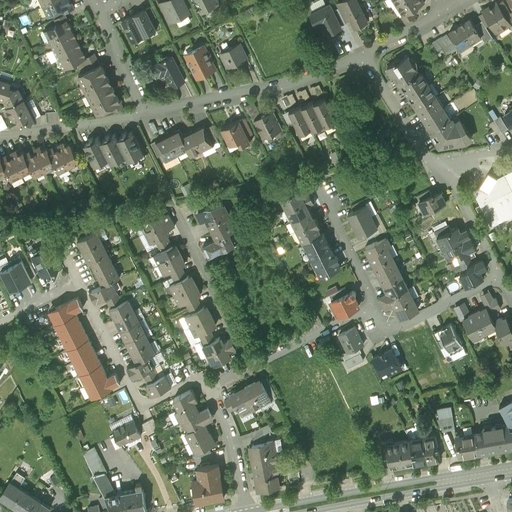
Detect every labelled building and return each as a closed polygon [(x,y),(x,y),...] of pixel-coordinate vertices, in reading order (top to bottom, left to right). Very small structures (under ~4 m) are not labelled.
[(51,0),(44,4),(49,14),(61,8),(70,3),(70,2),(69,2),(70,0),(51,0)] [(165,0),(160,3),(169,20),(174,18),(177,24),(191,17),(182,0),(165,0)] [(195,0),(201,10),(219,1),(218,0),(195,0)] [(338,8),(344,21),(350,18),(354,27),(367,21),(356,0),(343,0),(336,4),(338,8)] [(423,3),(421,0),(405,0),(398,5),(404,14),(404,15),(412,10),(423,3)] [(511,26),(511,15),(510,12),(502,0),(497,3),(510,23),(511,26)] [(61,8),(63,13),(65,12),(75,8),(72,1),(70,2),(70,3),(61,8)] [(498,31),(510,23),(497,3),(494,5),(494,7),(491,9),(489,6),(483,10),(484,12),(490,22),(495,30),(498,31)] [(328,33),(341,26),(333,10),(329,4),(311,13),(316,24),(322,21),(328,33)] [(146,8),(134,13),(144,34),(156,29),(146,8)] [(341,26),(346,24),(344,21),(338,8),(333,10),(341,26)] [(416,15),(412,10),(404,15),(404,14),(401,16),(405,22),(416,15)] [(55,18),(57,23),(66,18),(68,18),(65,12),(63,13),(55,18)] [(485,25),(490,22),(484,12),(479,15),(482,20),(485,25)] [(22,25),(29,21),(26,13),(18,17),(22,25)] [(133,40),(144,34),(134,13),(122,19),(133,40)] [(44,29),(48,39),(71,28),(66,18),(57,23),(44,29)] [(461,24),(459,25),(471,42),(481,36),(474,25),(470,18),(465,21),(464,20),(460,23),(461,24)] [(492,36),(485,25),(482,20),(474,25),(481,36),(484,41),(492,36)] [(460,49),(471,42),(459,25),(458,25),(457,25),(453,27),(454,28),(449,31),(460,49)] [(76,38),(71,28),(48,39),(53,49),(76,38)] [(446,33),(441,36),(447,45),(448,46),(453,43),(446,33)] [(442,48),(447,45),(441,36),(441,35),(431,42),(437,51),(442,48)] [(53,49),(58,59),(81,47),(76,38),(53,49)] [(224,58),(228,66),(247,58),(239,42),(232,45),(228,47),(221,51),(221,52),(220,54),(222,57),(224,58)] [(453,43),(448,46),(451,52),(452,52),(458,49),(454,42),(453,43)] [(194,48),(207,74),(211,72),(211,71),(216,68),(210,55),(210,54),(209,51),(207,51),(204,44),(194,48)] [(446,55),(451,52),(448,46),(447,45),(442,48),(446,55)] [(85,57),(81,47),(58,59),(63,68),(77,61),(86,57),(85,57)] [(203,76),(207,74),(194,48),(185,53),(188,60),(188,61),(189,64),(190,64),(197,78),(202,75),(203,76)] [(77,61),(79,67),(97,58),(94,52),(85,57),(86,57),(77,61)] [(155,63),(156,65),(154,66),(154,69),(155,71),(157,73),(160,72),(161,74),(165,72),(172,86),(184,80),(172,54),(166,57),(166,56),(164,57),(165,58),(155,63)] [(393,75),(399,85),(419,72),(408,54),(396,62),(395,60),(387,66),(386,69),(390,75),(393,75)] [(100,64),(97,58),(79,67),(82,72),(100,64)] [(78,74),(83,84),(105,74),(104,73),(105,71),(103,65),(101,65),(100,64),(82,72),(78,74)] [(404,90),(408,96),(428,82),(422,72),(419,72),(399,85),(403,91),(404,90)] [(105,74),(83,84),(88,93),(109,83),(109,82),(110,80),(107,75),(105,74)] [(0,99),(3,101),(9,86),(11,81),(0,77),(0,99)] [(436,94),(428,82),(408,96),(415,107),(436,94)] [(88,93),(93,103),(114,93),(113,91),(115,90),(112,84),(110,84),(109,83),(88,93)] [(319,84),(313,87),(318,95),(318,96),(323,93),(319,84)] [(9,86),(3,101),(6,106),(24,98),(19,87),(15,88),(9,86)] [(48,94),(45,86),(40,89),(43,96),(48,94)] [(313,98),(318,95),(313,87),(313,86),(308,88),(313,98)] [(305,89),(300,91),(304,99),(305,100),(310,98),(305,89)] [(299,102),(304,99),(300,91),(300,90),(295,93),(299,102)] [(115,94),(114,93),(93,103),(97,113),(111,107),(119,103),(119,102),(118,101),(120,99),(117,94),(115,94)] [(292,93),(287,96),(291,104),(291,105),(296,102),(292,93)] [(415,107),(423,119),(443,106),(436,94),(415,107)] [(286,106),(291,104),(287,96),(286,95),(281,97),(286,106)] [(325,97),(314,103),(313,101),(312,101),(325,126),(336,121),(325,97)] [(6,106),(11,117),(29,108),(24,98),(6,106)] [(120,101),(119,102),(119,103),(111,107),(113,110),(117,110),(123,107),(120,101)] [(312,130),(323,125),(324,127),(325,126),(312,101),(302,106),(301,105),(300,105),(312,130)] [(252,102),(245,106),(251,116),(259,114),(252,102)] [(300,134),(311,129),(312,131),(312,130),(300,105),(288,111),(294,121),(300,134)] [(451,118),(443,106),(423,119),(430,131),(451,118)] [(34,118),(29,108),(11,117),(16,127),(27,122),(31,124),(34,118)] [(255,120),(265,140),(269,142),(272,140),(274,136),(278,137),(282,135),(283,131),(273,111),(263,114),(259,117),(259,114),(251,116),(253,121),(255,120)] [(288,124),(294,121),(288,111),(283,114),(288,124)] [(494,119),(500,128),(501,131),(507,127),(500,115),(494,119)] [(238,120),(222,128),(230,145),(238,141),(240,146),(251,141),(249,136),(252,134),(244,118),(239,121),(238,120)] [(454,123),(451,118),(430,131),(433,136),(432,137),(437,146),(442,145),(447,142),(448,144),(455,143),(458,141),(459,143),(464,139),(466,142),(471,139),(459,120),(454,123)] [(495,132),(500,128),(494,119),(489,122),(495,132)] [(204,125),(192,131),(202,149),(205,156),(216,150),(213,144),(205,128),(204,125)] [(212,125),(205,128),(213,144),(218,141),(216,137),(218,136),(212,125)] [(178,130),(167,135),(176,154),(188,149),(181,136),(178,130)] [(123,136),(118,138),(127,159),(128,160),(137,156),(139,159),(145,156),(133,131),(128,134),(127,132),(122,135),(123,136)] [(191,155),(202,149),(192,131),(181,136),(188,149),(191,155)] [(106,139),(101,141),(111,162),(111,163),(120,159),(122,161),(127,159),(118,138),(116,134),(111,137),(110,135),(105,137),(106,139)] [(165,159),(176,154),(167,135),(157,141),(156,141),(163,153),(165,159)] [(105,164),(111,162),(101,141),(99,137),(94,139),(93,138),(88,140),(89,142),(84,145),(94,166),(104,162),(105,164)] [(157,156),(163,153),(156,141),(157,141),(156,140),(151,143),(157,156)] [(64,143),(58,145),(59,148),(68,168),(70,167),(72,169),(76,169),(78,166),(78,163),(82,161),(72,142),(65,146),(64,143)] [(34,149),(36,152),(45,171),(55,166),(47,150),(46,147),(42,150),(40,146),(34,149)] [(58,172),(68,168),(59,148),(55,150),(53,147),(47,150),(55,166),(58,172)] [(11,153),(12,156),(21,175),(32,170),(24,154),(23,151),(18,153),(17,150),(11,153)] [(34,176),(45,171),(36,152),(31,154),(30,151),(24,154),(32,170),(34,176)] [(334,151),(329,153),(334,165),(339,162),(334,151)] [(11,180),(21,175),(12,156),(8,158),(6,155),(0,158),(8,174),(11,180)] [(0,178),(8,174),(0,158),(0,157),(0,178)] [(327,170),(321,159),(315,162),(320,173),(327,170)] [(511,171),(497,179),(488,174),(479,188),(475,190),(481,203),(475,206),(478,211),(483,208),(490,221),(511,210),(511,171)] [(386,188),(379,191),(382,199),(387,196),(386,194),(388,193),(386,188)] [(416,195),(419,200),(431,194),(429,189),(416,195)] [(280,197),(286,209),(313,196),(310,190),(302,194),(300,191),(297,191),(293,193),(292,192),(289,193),(280,197)] [(446,203),(440,192),(432,196),(431,194),(419,200),(425,213),(446,203)] [(316,201),(313,196),(286,209),(291,220),(310,211),(307,206),(316,201)] [(353,211),(366,205),(363,199),(350,205),(353,211)] [(206,218),(209,223),(228,214),(223,204),(205,207),(194,212),(199,222),(206,218)] [(347,214),(353,225),(371,216),(366,205),(353,211),(347,214)] [(313,216),(310,211),(291,220),(297,230),(317,220),(315,215),(313,216)] [(140,234),(146,231),(171,218),(169,213),(157,219),(155,216),(150,216),(135,224),(140,234)] [(228,213),(228,214),(209,223),(216,238),(228,232),(233,230),(231,224),(232,220),(228,213)] [(377,228),(371,216),(353,225),(359,237),(365,234),(377,228)] [(175,225),(171,218),(146,231),(151,241),(155,239),(166,233),(168,233),(166,229),(175,225)] [(320,225),(317,220),(297,230),(302,241),(303,241),(320,232),(318,226),(320,225)] [(434,231),(437,236),(451,229),(448,224),(434,231)] [(437,236),(443,249),(470,235),(467,228),(460,231),(457,226),(451,229),(437,236)] [(377,228),(365,234),(367,239),(374,236),(380,233),(377,228)] [(78,239),(83,249),(102,240),(96,229),(78,239)] [(386,230),(380,233),(374,236),(377,241),(386,236),(386,237),(389,236),(386,230)] [(322,231),(320,232),(303,241),(312,259),(331,249),(322,231)] [(230,237),(228,232),(216,238),(203,245),(209,257),(237,243),(234,239),(230,237)] [(155,239),(158,244),(169,239),(166,233),(155,239)] [(476,248),(470,235),(443,249),(447,257),(459,251),(461,255),(476,248)] [(365,247),(369,255),(387,246),(390,245),(386,237),(386,236),(377,241),(365,247)] [(172,244),(169,239),(158,244),(161,250),(172,244)] [(107,251),(102,240),(83,249),(88,260),(90,259),(107,251)] [(31,252),(42,274),(62,265),(51,242),(31,252)] [(173,243),(172,244),(161,250),(154,253),(159,263),(181,252),(178,247),(176,248),(173,243)] [(392,257),(387,246),(369,255),(374,266),(392,257)] [(333,255),(331,249),(312,259),(321,277),(340,267),(336,261),(338,258),(336,255),(333,255)] [(90,259),(96,271),(113,263),(107,251),(90,259)] [(183,257),(181,252),(159,263),(164,273),(170,270),(181,265),(184,263),(181,258),(183,257)] [(9,261),(21,285),(32,279),(20,255),(9,261)] [(397,267),(392,257),(374,266),(379,276),(397,267)] [(468,269),(467,266),(473,263),(470,257),(459,263),(464,272),(468,269)] [(460,274),(466,286),(483,278),(479,271),(486,267),(482,258),(473,263),(467,266),(468,269),(464,272),(460,274)] [(9,261),(0,265),(0,269),(10,290),(21,285),(9,261)] [(96,271),(103,284),(111,280),(119,276),(113,263),(96,271)] [(170,270),(172,276),(184,270),(181,265),(170,270)] [(402,277),(397,267),(379,276),(384,287),(401,278),(402,277)] [(184,270),(172,276),(175,281),(186,276),(184,270)] [(169,284),(174,294),(196,283),(194,278),(191,279),(189,274),(186,276),(175,281),(169,284)] [(380,296),(382,301),(408,288),(405,282),(403,283),(401,278),(384,287),(387,292),(380,296)] [(95,301),(105,296),(116,290),(117,290),(111,280),(103,284),(90,290),(95,301)] [(199,288),(196,283),(174,294),(180,304),(185,301),(196,296),(199,294),(197,289),(199,288)] [(329,295),(339,290),(336,285),(326,290),(329,295)] [(393,304),(395,307),(413,298),(418,296),(413,285),(408,288),(382,301),(385,307),(393,304)] [(329,295),(332,301),(348,293),(345,287),(339,290),(329,295)] [(105,296),(108,301),(119,296),(116,290),(105,296)] [(480,294),(486,307),(487,306),(487,307),(498,302),(495,296),(493,298),(489,290),(480,294)] [(350,292),(349,294),(349,295),(348,293),(332,301),(339,316),(359,306),(356,300),(355,300),(353,297),(355,296),(356,294),(355,292),(352,291),(350,292)] [(55,322),(76,312),(75,310),(83,306),(78,296),(49,310),(55,322)] [(121,301),(119,296),(108,301),(110,307),(121,301)] [(188,307),(199,301),(196,296),(185,301),(188,307)] [(109,307),(115,318),(134,309),(128,298),(121,301),(110,307),(109,307)] [(416,304),(413,298),(395,307),(400,319),(417,311),(414,305),(416,304)] [(199,301),(188,307),(191,312),(202,306),(199,301)] [(460,320),(463,319),(463,318),(469,315),(468,313),(470,312),(464,301),(453,306),(460,320)] [(501,307),(498,302),(487,307),(490,312),(501,307)] [(204,305),(202,306),(191,312),(180,317),(185,328),(190,325),(212,314),(209,309),(207,310),(204,305)] [(480,308),(474,310),(484,332),(496,326),(493,320),(490,312),(487,307),(487,306),(486,307),(480,309),(480,308)] [(115,318),(120,329),(139,319),(134,309),(115,318)] [(472,338),(484,332),(474,310),(470,312),(468,313),(469,315),(463,318),(463,319),(472,338)] [(62,335),(82,324),(76,312),(55,322),(51,324),(54,330),(58,328),(62,335)] [(215,319),(212,314),(190,325),(195,335),(198,334),(209,328),(215,325),(212,320),(215,319)] [(500,316),(493,320),(496,326),(504,342),(511,338),(511,328),(510,325),(510,324),(507,316),(504,318),(500,316)] [(120,329),(126,340),(144,330),(139,319),(120,329)] [(457,335),(451,323),(447,325),(447,324),(441,327),(444,332),(440,333),(446,346),(450,354),(463,348),(461,342),(462,342),(458,334),(457,335)] [(68,347),(88,337),(82,324),(62,335),(57,337),(60,343),(65,341),(68,347)] [(354,326),(339,334),(347,351),(348,352),(358,346),(363,344),(354,326)] [(440,348),(446,346),(440,333),(444,332),(441,327),(432,332),(440,348)] [(198,334),(201,339),(212,333),(209,328),(198,334)] [(126,340),(131,350),(150,341),(144,330),(126,340)] [(215,339),(212,333),(201,339),(204,344),(215,339)] [(203,357),(208,354),(233,342),(231,337),(223,341),(220,336),(215,339),(204,344),(201,339),(195,342),(203,357)] [(74,360),(95,349),(88,337),(68,347),(63,349),(67,356),(71,353),(74,360)] [(131,350),(136,361),(155,352),(150,341),(131,350)] [(236,347),(233,342),(208,354),(213,365),(230,356),(228,351),(236,347)] [(345,360),(360,352),(361,352),(358,346),(348,352),(347,351),(342,354),(345,360)] [(392,348),(372,358),(380,373),(387,370),(389,373),(401,367),(392,348)] [(80,372),(101,362),(95,349),(74,360),(70,362),(73,368),(77,366),(80,372)] [(133,376),(143,371),(160,363),(155,352),(136,361),(127,366),(133,376)] [(363,360),(360,352),(345,360),(348,367),(363,360)] [(92,395),(121,381),(116,371),(108,375),(101,362),(80,372),(76,374),(81,386),(86,383),(92,395)] [(143,371),(145,377),(162,368),(163,368),(160,363),(143,371)] [(164,374),(162,368),(145,377),(148,382),(164,374)] [(171,371),(164,374),(148,382),(146,383),(151,394),(171,384),(172,385),(177,382),(171,371)] [(483,378),(480,372),(474,375),(477,381),(483,378)] [(267,377),(261,380),(267,392),(272,389),(267,377)] [(406,386),(403,379),(397,383),(400,389),(406,386)] [(255,380),(250,382),(261,404),(271,399),(267,392),(261,380),(256,382),(255,380)] [(246,387),(241,390),(251,409),(261,404),(250,382),(244,385),(246,387)] [(173,397),(179,408),(194,400),(198,398),(192,388),(173,397)] [(229,393),(230,395),(224,398),(230,409),(237,405),(241,414),(251,409),(241,390),(236,392),(234,390),(229,393)] [(118,403),(114,395),(108,398),(111,406),(118,403)] [(377,395),(370,396),(372,404),(378,402),(377,395)] [(180,420),(181,419),(199,410),(194,400),(179,408),(175,410),(180,420)] [(511,426),(511,402),(511,400),(500,405),(508,423),(510,426),(511,426)] [(181,419),(186,430),(204,421),(213,416),(208,406),(199,410),(181,419)] [(447,406),(437,408),(439,418),(437,419),(442,430),(454,428),(452,416),(449,416),(447,406)] [(139,416),(133,418),(140,432),(146,430),(142,423),(139,416)] [(153,417),(142,423),(146,430),(148,433),(158,428),(153,417)] [(161,417),(156,419),(159,427),(164,424),(161,417)] [(113,428),(120,443),(133,436),(134,437),(140,434),(139,433),(140,432),(133,418),(113,428)] [(185,430),(190,440),(209,431),(204,421),(186,430),(185,430)] [(261,426),(261,427),(264,433),(265,432),(271,431),(268,423),(261,426)] [(481,431),(475,432),(478,452),(497,449),(497,448),(501,447),(501,448),(511,446),(511,426),(510,426),(508,423),(484,427),(481,431)] [(252,436),(264,433),(261,427),(250,431),(252,436)] [(210,430),(209,431),(190,440),(195,449),(195,450),(203,446),(203,447),(208,445),(215,441),(210,430)] [(252,436),(254,443),(266,441),(265,432),(264,433),(252,436)] [(455,435),(458,455),(478,452),(475,432),(455,435)] [(435,435),(423,437),(427,461),(440,458),(436,437),(435,435)] [(414,463),(427,461),(423,437),(410,439),(414,463)] [(390,466),(414,463),(410,439),(387,443),(387,440),(381,441),(383,453),(387,452),(389,464),(390,464),(390,466)] [(252,444),(254,455),(276,451),(273,440),(266,441),(254,443),(252,444)] [(83,451),(93,473),(104,471),(105,472),(107,470),(94,445),(83,451)] [(211,451),(208,445),(203,447),(203,446),(195,450),(195,449),(192,450),(195,456),(211,451)] [(254,455),(256,466),(278,462),(276,451),(254,455)] [(193,477),(197,500),(224,496),(218,462),(198,466),(199,476),(193,477)] [(280,473),(278,462),(256,466),(257,472),(254,472),(255,478),(277,474),(280,473)] [(25,511),(46,511),(50,506),(19,485),(26,474),(18,469),(0,495),(25,511)] [(93,473),(105,494),(115,492),(105,472),(104,471),(93,473)] [(291,482),(300,482),(300,473),(291,473),(291,482)] [(49,478),(53,483),(59,480),(55,474),(49,478)] [(279,486),(277,474),(255,478),(258,490),(279,486)] [(113,511),(132,511),(147,509),(143,487),(142,487),(142,481),(136,482),(137,488),(115,492),(105,494),(111,506),(113,511)] [(104,507),(111,506),(105,494),(99,497),(104,507)]
